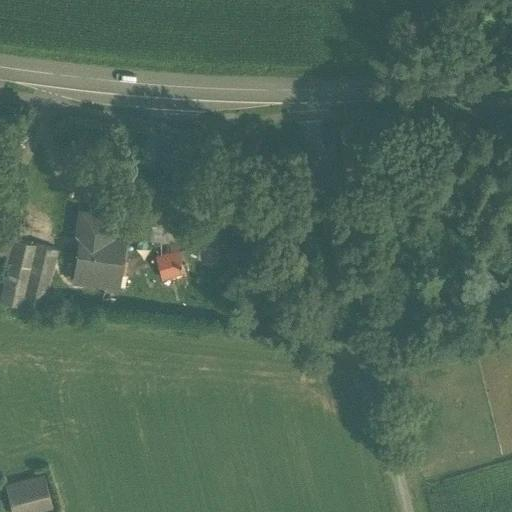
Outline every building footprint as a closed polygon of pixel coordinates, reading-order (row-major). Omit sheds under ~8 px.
[(187,195),(153,189),(149,209),(152,210),(148,237),(174,241),(180,214),(184,215),(187,195)] [(18,205),(0,201),(0,202),(0,234),(2,235),(0,242),(0,255),(9,258),(0,295),(0,298),(19,303),(29,262),(34,241),(16,237),(22,213),(18,205)] [(110,215),(81,210),(77,235),(80,235),(73,278),(105,283),(109,260),(119,262),(122,240),(106,238),(110,215)] [(46,244),(34,241),(29,262),(40,265),(46,244)] [(157,252),(163,277),(187,272),(181,246),(157,252)] [(47,460),(8,468),(16,508),(55,499),(47,460)]
